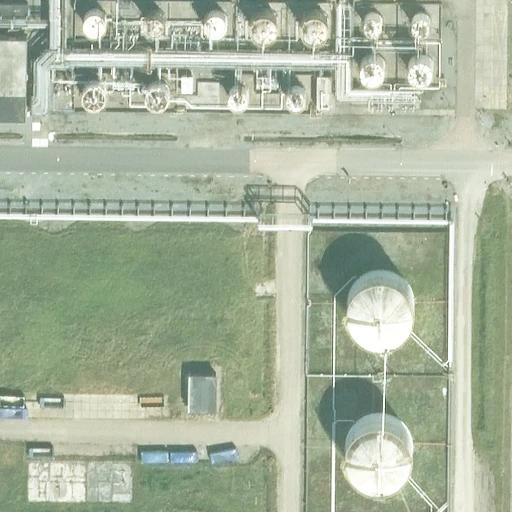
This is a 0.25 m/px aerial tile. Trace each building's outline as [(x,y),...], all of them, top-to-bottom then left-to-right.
[(96,0),(90,21),(110,27),(117,0),(96,0)] [(0,116),(25,116),(26,35),(0,34),(0,116)] [(205,73),(204,94),(223,95),(225,74),(205,73)] [(459,357),(458,220),(370,221),(370,234),(346,234),(346,358),(459,357)] [(216,372),(189,372),(188,408),(216,408),(216,372)] [(342,455),(395,486),(432,424),(422,418),(430,406),(387,380),(342,455)] [(138,454),(33,453),(33,496),(138,497),(138,454)]
